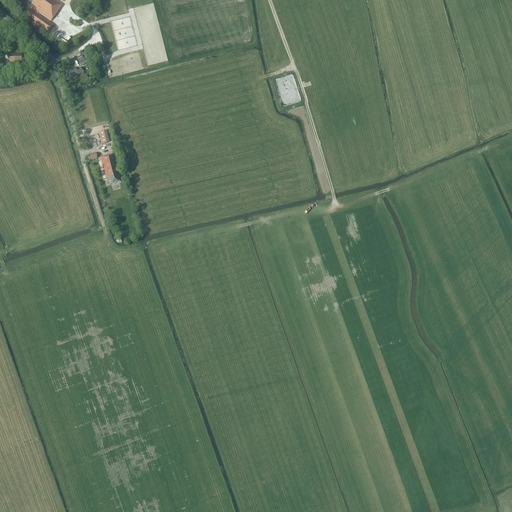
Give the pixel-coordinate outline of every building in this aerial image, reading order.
[(62,5),(55,0),(26,0),(29,1),(26,5),(31,8),(24,18),(40,29),(46,20),(38,15),(39,13),(51,21),(54,17),(62,5)] [(65,14),(61,19),(71,26),(74,21),(65,14)] [(23,56),(6,56),(6,59),(6,62),(6,65),(7,65),(7,66),(11,66),(11,65),(22,65),(25,62),(25,58),(23,56)] [(71,72),(69,73),(71,77),(76,74),(77,75),(81,73),(82,74),(84,72),(82,67),(79,68),(79,69),(77,70),(76,68),(70,71),(71,72)] [(109,143),(106,131),(99,133),(102,145),(109,143)] [(120,175),(115,154),(110,156),(110,155),(100,157),(106,179),(107,178),(109,185),(124,181),(123,177),(120,178),(119,175),(120,175)]
